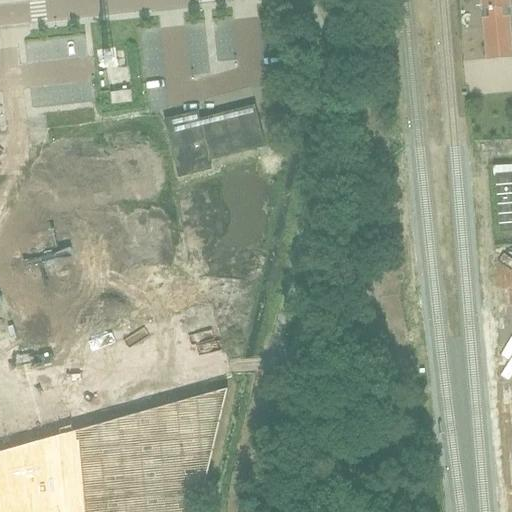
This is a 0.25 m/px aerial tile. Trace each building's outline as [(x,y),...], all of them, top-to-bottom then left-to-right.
[(480,0),(486,60),(511,57),(511,55),(508,7),(509,7),(508,0),(480,0)] [(130,91),(110,93),(111,105),(132,102),(130,91)] [(209,161),(265,147),(254,106),(199,120),(197,112),(164,121),(178,178),(211,170),(209,161)] [(511,177),(498,179),(503,231),(511,230),(511,177)] [(27,354),(28,378),(68,376),(66,351),(27,354)] [(196,511),(226,389),(0,452),(0,511),(196,511)] [(27,411),(1,421),(10,443),(36,433),(27,411)]
